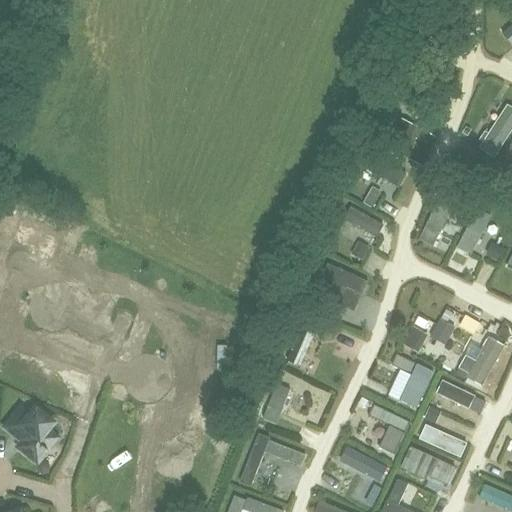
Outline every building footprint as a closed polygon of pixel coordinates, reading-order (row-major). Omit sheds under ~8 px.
[(511,26),(502,35),(511,46),(511,26)] [(485,132),(479,141),(484,143),(481,148),(495,157),(511,131),(511,110),(507,108),(489,135),(485,132)] [(401,120),(386,148),(423,168),(438,140),(401,120)] [(453,151),(444,166),(473,183),(482,169),(453,151)] [(482,169),(473,183),(484,190),(493,176),(482,169)] [(0,237),(8,241),(17,220),(3,215),(0,221),(0,237)] [(351,290),(342,309),(353,314),(367,283),(328,265),(323,277),(351,290)] [(288,301),(300,306),(305,294),(293,289),(288,301)] [(452,308),(425,348),(440,358),(468,319),(452,308)] [(487,341),(483,348),(484,350),(476,365),(465,360),(459,370),(470,376),(468,380),(482,388),(503,349),(499,346),(498,344),(491,340),(487,341)] [(397,356),(392,367),(412,377),(400,402),(416,409),(433,373),(397,356)] [(443,383),(437,395),(480,415),(485,403),(443,383)] [(374,406),(369,417),(390,427),(379,448),(395,456),(410,423),(374,406)] [(48,452),(58,439),(48,432),(54,424),(36,410),(29,418),(25,415),(26,414),(21,410),(7,428),(17,437),(21,432),(29,438),(20,448),(38,463),(46,454),(47,454),(48,452)] [(420,440),(463,458),(472,438),(429,419),(420,440)] [(252,487),(265,453),(301,468),(305,457),(269,442),(270,440),(259,436),(241,483),(252,487)] [(410,448),(401,469),(423,479),(425,475),(447,485),(455,468),(410,448)] [(511,511),(511,497),(485,486),(479,499),(507,511),(511,511)] [(242,511),(243,510),(247,511),(280,511),(247,499),(246,502),(234,498),(228,511),(242,511)] [(343,511),(320,502),(315,511),(343,511)]
